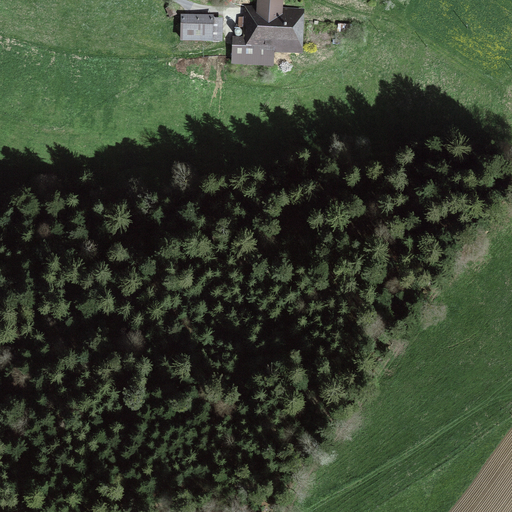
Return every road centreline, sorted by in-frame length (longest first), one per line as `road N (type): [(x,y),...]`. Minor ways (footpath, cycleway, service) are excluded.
road 1 (track): [(319,0),(402,23),(501,93),(489,138),(355,169),(236,270),(0,408)]
road 2 (track): [(0,31),(67,49),(195,53),(226,46),(233,12)]
road 3 (track): [(0,249),(92,240),(159,223),(198,199)]
